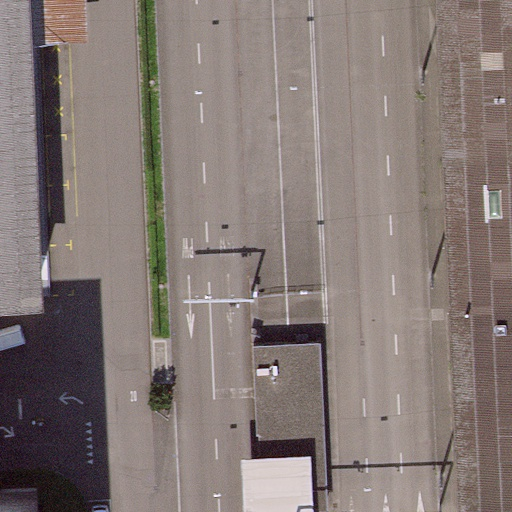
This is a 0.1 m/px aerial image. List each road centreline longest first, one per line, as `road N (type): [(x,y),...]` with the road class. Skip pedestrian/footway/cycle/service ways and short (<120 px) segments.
road 1 (secondary): [(383,511),(357,0)]
road 2 (secondary): [(197,0),(222,511)]
